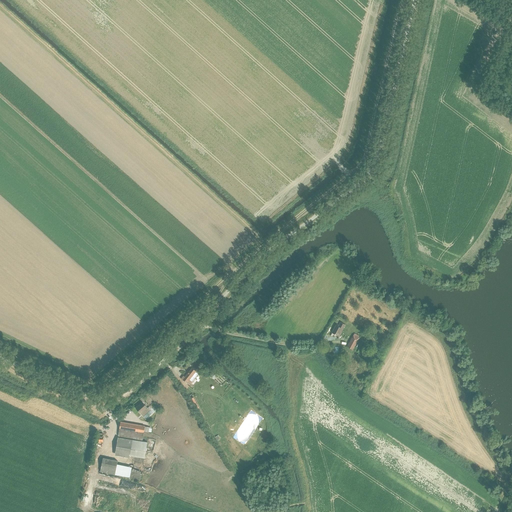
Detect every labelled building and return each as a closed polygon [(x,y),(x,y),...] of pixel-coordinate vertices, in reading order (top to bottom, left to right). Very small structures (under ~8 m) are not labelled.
[(336,324),(332,332),(340,336),(342,332),(346,325),(341,322),(339,326),(336,324)] [(352,337),(347,346),(353,350),(360,338),(359,337),(359,336),(355,334),(354,335),(354,334),(352,337)] [(184,376),(181,379),(190,385),(199,373),(192,368),(185,377),(184,376)] [(150,411),(142,402),(136,408),(143,417),(145,419),(152,413),(150,411)] [(120,428),(118,436),(143,440),(144,431),(151,432),(152,427),(145,426),(121,422),(120,428)] [(118,437),(115,455),(130,458),(130,455),(145,458),(147,442),(118,437)] [(103,458),(100,472),(115,475),(118,461),(103,458)] [(125,465),(121,475),(140,482),(141,476),(149,479),(150,475),(142,472),(143,472),(125,465)]
